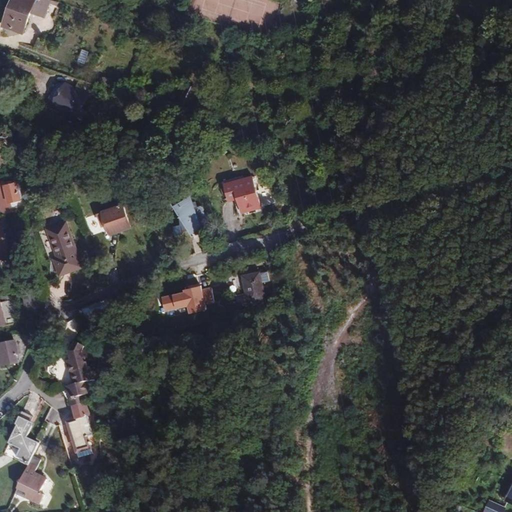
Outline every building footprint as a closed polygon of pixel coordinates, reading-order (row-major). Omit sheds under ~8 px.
[(44,18),(50,0),(13,0),(4,27),(24,34),(31,14),(44,18)] [(67,83),(55,105),(63,109),(77,117),(89,95),(67,83)] [(184,104),(192,87),(187,84),(179,101),(184,104)] [(205,93),(192,87),(184,104),(197,109),(205,93)] [(63,109),(55,105),(53,109),(61,113),(63,109)] [(224,184),(228,199),(237,196),(238,199),(242,213),(262,207),(253,176),(224,184)] [(0,200),(3,214),(14,212),(12,202),(22,200),(18,182),(6,185),(4,181),(0,181),(0,200)] [(18,182),(22,200),(28,199),(24,181),(18,182)] [(208,225),(202,207),(194,210),(192,203),(175,209),(178,214),(188,229),(190,232),(208,225)] [(132,227),(124,204),(103,212),(100,213),(104,225),(107,223),(112,235),(132,227)] [(0,262),(8,260),(6,250),(8,250),(2,220),(0,220),(0,262)] [(83,267),(67,222),(48,229),(58,258),(55,259),(60,275),(83,267)] [(260,272),(242,276),(248,304),(254,303),(255,308),(266,305),(262,283),(269,281),(267,272),(260,273),(260,272)] [(203,283),(185,287),(186,290),(164,295),(167,310),(190,305),(191,311),(208,307),(207,302),(214,300),(211,285),(204,286),(203,283)] [(286,303),(283,290),(272,292),(275,306),(286,303)] [(40,306),(37,292),(23,295),(26,309),(40,306)] [(139,301),(139,293),(129,294),(130,302),(139,301)] [(30,342),(28,332),(15,335),(16,341),(0,345),(0,364),(1,368),(19,364),(17,355),(19,355),(17,345),(30,342)] [(81,352),(84,345),(75,341),(71,352),(73,360),(70,361),(68,361),(74,385),(67,386),(76,419),(67,421),(71,437),(72,446),(75,445),(78,458),(93,454),(88,436),(93,435),(88,416),(90,416),(86,404),(85,405),(83,396),(91,394),(87,381),(95,379),(91,367),(88,368),(86,362),(84,362),(81,352)] [(28,438),(30,432),(27,431),(31,423),(34,417),(22,412),(20,417),(21,418),(9,443),(20,449),(16,458),(22,460),(20,464),(28,467),(16,493),(26,497),(25,498),(40,506),(45,495),(41,492),(48,478),(36,472),(42,459),(34,455),(39,443),(28,438)] [(476,486),(482,473),(469,468),(463,480),(476,486)] [(504,511),(506,509),(492,502),(486,511),(504,511)]
